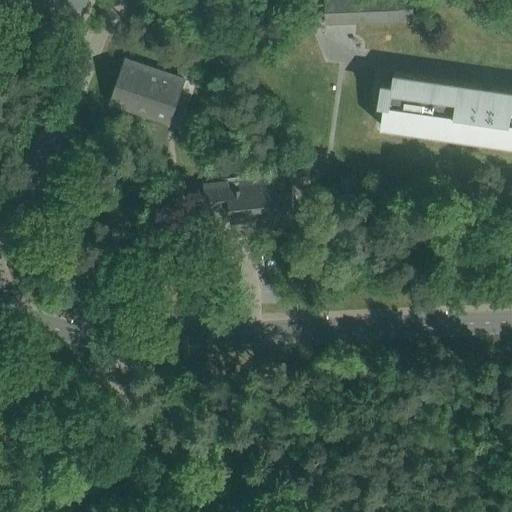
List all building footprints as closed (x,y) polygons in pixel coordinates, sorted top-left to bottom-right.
[(22,0),(76,21),(84,0),(22,0)] [(413,18),(413,8),(412,0),(326,0),(327,23),(399,20),(399,18),(413,18)] [(146,117),(168,124),(169,120),(170,121),(176,105),(183,107),(187,97),(179,95),(185,79),(125,60),(111,101),(148,113),(146,117)] [(381,126),(511,144),(511,88),(492,86),(492,89),(482,88),(482,85),(482,84),(394,72),(392,83),(390,101),(385,100),(381,126)] [(6,142),(15,149),(29,129),(19,122),(6,142)] [(231,209),(232,226),(295,220),(291,176),(253,180),(252,176),(230,178),(230,182),(205,184),(207,212),(231,209)] [(188,236),(183,220),(175,223),(180,239),(188,236)]
